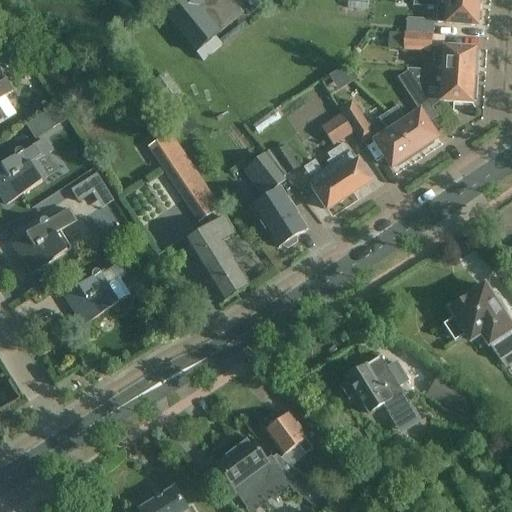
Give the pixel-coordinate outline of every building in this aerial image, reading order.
[(175,0),(158,16),(194,57),(197,55),(203,62),(223,46),(216,38),(227,29),(242,16),(229,0),(175,0)] [(477,27),(478,2),(450,0),(414,0),(414,8),(438,10),(437,24),(446,25),(477,27)] [(404,34),(404,50),(432,52),(433,36),(404,34)] [(9,44),(0,49),(0,58),(6,69),(19,61),(9,44)] [(422,75),(473,78),(475,51),(436,49),(435,67),(423,66),(423,72),(422,75)] [(179,97),(159,68),(158,69),(155,66),(152,68),(152,67),(143,73),(150,86),(165,107),(179,97)] [(424,96),(432,109),(441,103),(472,105),(473,78),(422,75),(423,72),(407,71),(424,96)] [(0,125),(4,123),(16,115),(4,96),(12,91),(5,80),(0,83),(0,125)] [(387,114),(414,155),(437,140),(428,125),(438,118),(432,109),(424,96),(414,103),(421,113),(407,122),(397,107),(387,114)] [(338,111),(341,115),(354,134),(359,143),(372,134),(351,103),(338,111)] [(58,107),(26,127),(35,142),(67,121),(58,107)] [(374,143),(381,153),(392,169),(414,155),(387,114),(379,119),(388,134),(374,143)] [(354,134),(341,115),(322,128),(334,147),(354,134)] [(221,210),(170,134),(148,148),(199,224),(221,210)] [(16,159),(0,168),(0,196),(6,206),(23,196),(42,183),(31,165),(48,153),(51,152),(44,141),(23,154),(20,152),(17,153),(15,155),(15,159),(16,159)] [(346,179),(355,193),(371,183),(360,166),(352,153),(350,154),(344,145),(328,156),(331,161),(327,163),(330,167),(321,172),(332,188),(346,179)] [(287,149),(276,156),(271,159),(285,178),(300,169),(287,149)] [(265,155),(242,172),(263,199),(286,182),(265,155)] [(308,181),(316,194),(327,211),(355,193),(346,179),(332,188),(321,172),(315,162),(303,169),(310,180),(308,181)] [(93,195),(102,211),(114,203),(97,176),(71,191),(79,204),(93,195)] [(281,189),(250,209),(277,251),(282,248),(287,251),(297,244),(297,239),(308,232),(281,189)] [(40,225),(41,228),(12,246),(31,276),(67,253),(56,234),(76,221),(69,210),(49,223),(48,223),(46,221),(42,222),(40,225)] [(234,237),(224,220),(185,245),(222,305),(250,287),(222,244),(234,237)] [(92,277),(93,280),(93,281),(65,298),(83,328),(131,297),(121,280),(128,275),(121,263),(100,275),(97,273),(94,274),(92,277)] [(450,310),(456,320),(446,327),(457,344),(468,337),(473,345),(484,338),(505,371),(511,366),(511,329),(496,304),(485,288),(450,310)] [(175,304),(165,290),(151,300),(160,314),(175,304)] [(400,389),(408,384),(396,365),(388,370),(383,362),(384,361),(383,359),(382,360),(381,359),(347,380),(348,383),(340,388),(349,402),(357,396),(369,415),(383,407),(390,418),(396,428),(416,415),(400,389)] [(439,375),(427,397),(463,418),(476,396),(439,375)] [(478,399),(471,406),(485,421),(492,413),(478,399)] [(266,433),(278,449),(285,459),(298,449),(306,459),(315,452),(288,416),(266,433)] [(235,453),(216,466),(228,482),(235,491),(249,511),(255,511),(270,501),(289,487),(293,492),(307,481),(291,468),(281,460),(276,457),(273,460),(272,460),(272,461),(267,465),(250,441),(235,453)] [(344,473),(352,463),(327,442),(318,453),(344,473)] [(193,511),(191,508),(187,511),(174,490),(142,510),(143,511),(193,511)] [(342,511),(331,502),(323,511),(342,511)]
